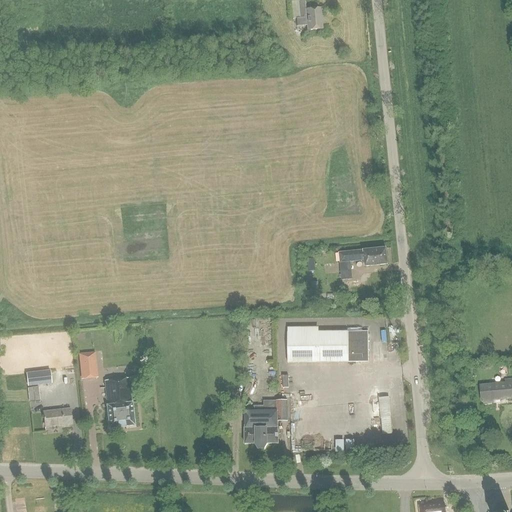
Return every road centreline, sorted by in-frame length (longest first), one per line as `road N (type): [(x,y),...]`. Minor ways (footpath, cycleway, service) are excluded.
road 1 (tertiary): [(426,484),(376,0)]
road 2 (secondary): [(426,484),(0,472)]
